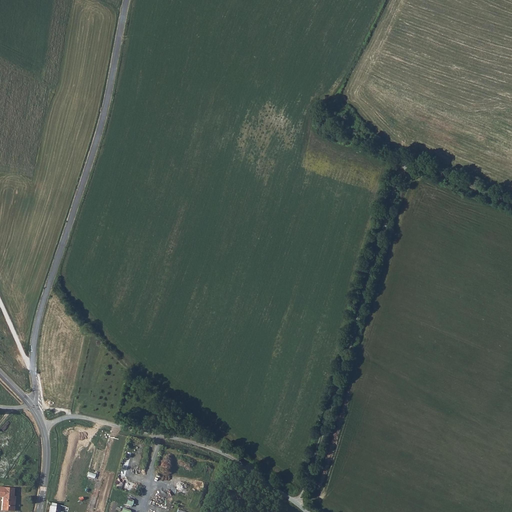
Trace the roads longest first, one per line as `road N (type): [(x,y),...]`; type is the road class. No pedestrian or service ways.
road 1 (track): [(297,505),(401,171),(418,167),(511,203)]
road 2 (unclassified): [(126,0),(98,136),(36,327),(30,405)]
